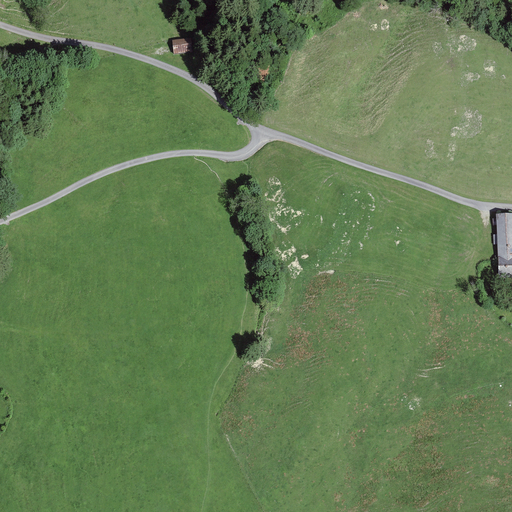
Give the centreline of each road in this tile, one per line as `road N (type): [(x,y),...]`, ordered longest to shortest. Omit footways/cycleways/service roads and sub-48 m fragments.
road 1 (track): [(262,131),(479,206),(511,208)]
road 2 (track): [(192,153),(122,166),(0,222)]
road 3 (track): [(0,24),(149,60)]
road 4 (track): [(149,60),(193,79),(262,131)]
